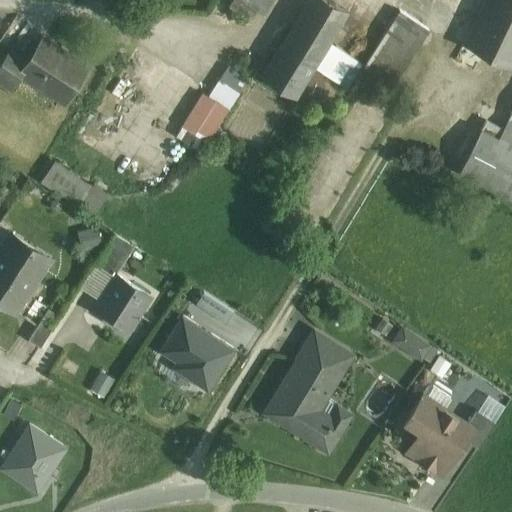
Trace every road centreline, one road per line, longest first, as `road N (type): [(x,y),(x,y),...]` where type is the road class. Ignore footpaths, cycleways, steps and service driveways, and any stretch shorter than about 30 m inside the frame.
road 1 (unclassified): [(389,511),(228,488),(100,511)]
road 2 (residential): [(203,32),(19,0)]
